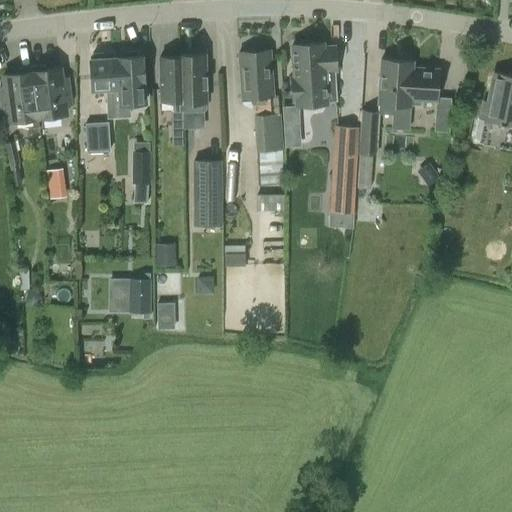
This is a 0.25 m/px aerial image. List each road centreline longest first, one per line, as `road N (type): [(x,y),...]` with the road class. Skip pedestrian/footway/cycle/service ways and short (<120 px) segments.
road 1 (residential): [(377,14),(179,11)]
road 2 (residential): [(179,11),(0,35)]
road 3 (residential): [(511,31),(377,14)]
